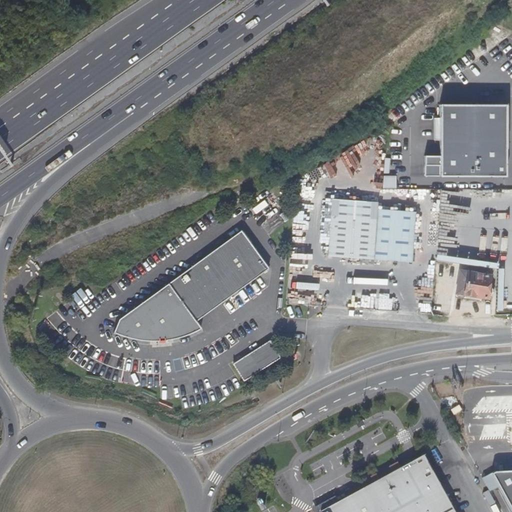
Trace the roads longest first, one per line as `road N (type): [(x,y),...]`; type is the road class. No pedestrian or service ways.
road 1 (secondary): [(511,337),(350,369),(195,448),(155,442)]
road 2 (secondary): [(200,511),(232,457),(324,402),(425,367),(511,359)]
road 3 (unknown): [(511,98),(463,91),(425,108),(415,120),(410,170),(421,185),(511,184)]
road 4 (unknown): [(436,422),(405,439),(383,411),(301,454),(294,463),(303,492),(297,511)]
road 5 (trunk): [(193,0),(10,130)]
road 6 (trunk): [(0,255),(41,194),(128,125),(139,103)]
road 7 (trunk): [(139,103),(281,0)]
road 8 (trunk): [(0,198),(139,103)]
